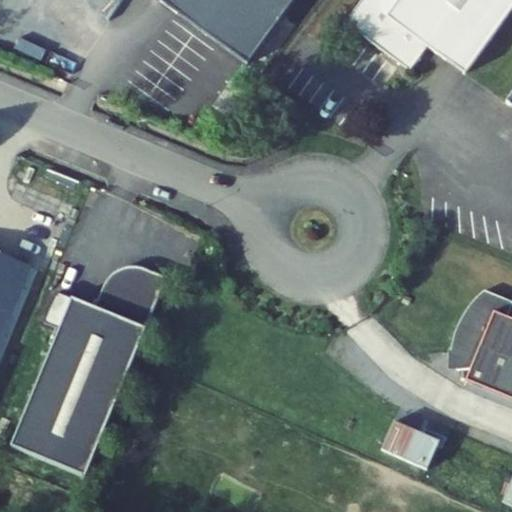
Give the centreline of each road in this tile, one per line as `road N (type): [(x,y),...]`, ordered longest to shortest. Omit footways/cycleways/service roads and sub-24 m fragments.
road 1 (residential): [(0,98),(268,208)]
road 2 (residential): [(268,208),(264,233),(280,265),(316,279),(341,272),(360,253),(367,228),(352,192),(330,179)]
